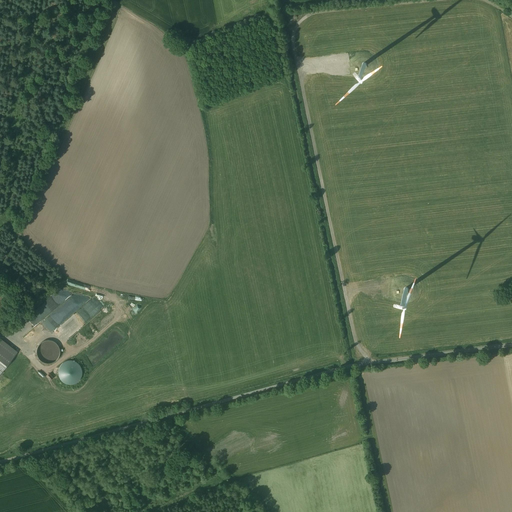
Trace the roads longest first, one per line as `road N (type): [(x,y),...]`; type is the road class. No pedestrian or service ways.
road 1 (residential): [(511,344),(341,368),(0,462)]
road 2 (track): [(439,0),(311,14),(293,31),(360,364)]
